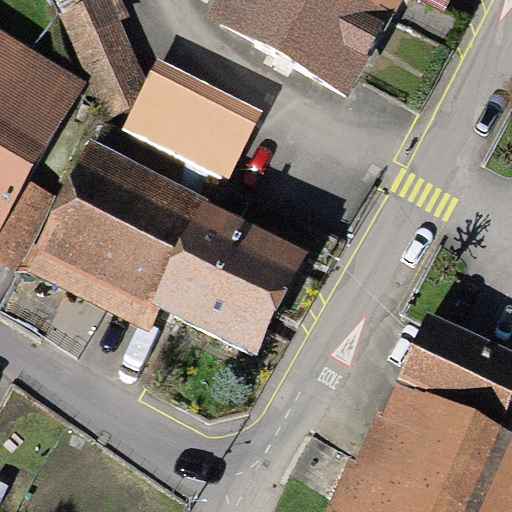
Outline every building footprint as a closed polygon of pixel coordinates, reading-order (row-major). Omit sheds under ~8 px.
[(100,0),(49,0),(93,83),(133,63),(100,0)] [(224,0),(213,21),(347,95),(395,9),(377,0),(224,0)] [(377,0),(395,9),(399,0),(377,0)] [(0,266),(19,277),(87,149),(29,57),(0,41),(0,266)] [(160,66),(126,133),(233,186),(266,119),(160,66)] [(87,149),(19,277),(129,336),(149,298),(198,208),(87,149)] [(198,208),(149,298),(248,350),(296,261),(198,208)] [(397,391),(490,435),(511,388),(511,363),(429,324),(397,391)] [(397,391),(338,511),(511,511),(511,445),(490,435),(397,391)]
